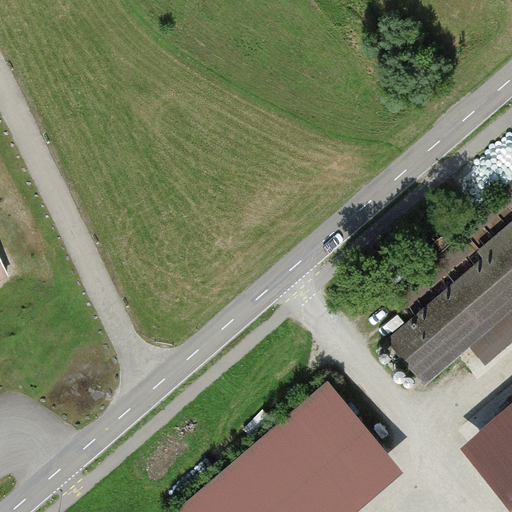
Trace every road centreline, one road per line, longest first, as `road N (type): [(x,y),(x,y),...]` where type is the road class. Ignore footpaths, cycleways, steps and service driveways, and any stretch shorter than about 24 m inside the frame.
road 1 (tertiary): [(511,80),(154,388)]
road 2 (residential): [(0,77),(154,388)]
road 3 (tertiary): [(154,388),(12,511)]
